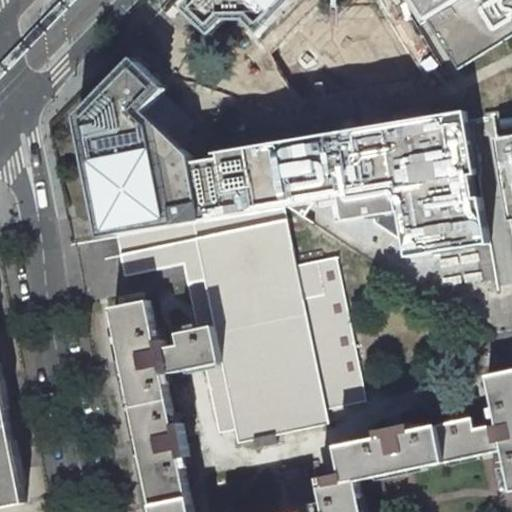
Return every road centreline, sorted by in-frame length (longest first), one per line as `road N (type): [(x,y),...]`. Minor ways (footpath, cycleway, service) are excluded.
road 1 (residential): [(92,511),(18,117)]
road 2 (secondary): [(18,117),(125,0)]
